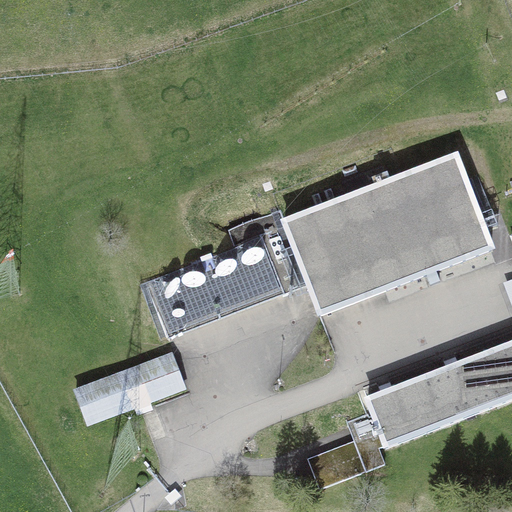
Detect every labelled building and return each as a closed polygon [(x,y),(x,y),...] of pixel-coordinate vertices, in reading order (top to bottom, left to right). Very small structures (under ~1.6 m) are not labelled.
[(280,222),(315,315),(490,248),(454,156),(280,222)] [(143,285),(166,345),(286,299),(263,239),(143,285)] [(511,346),(364,404),(375,432),(384,453),(511,403),(511,346)] [(76,393),(85,419),(178,390),(169,363),(76,393)] [(384,453),(375,432),(309,459),(322,494),(389,468),(384,453)]
